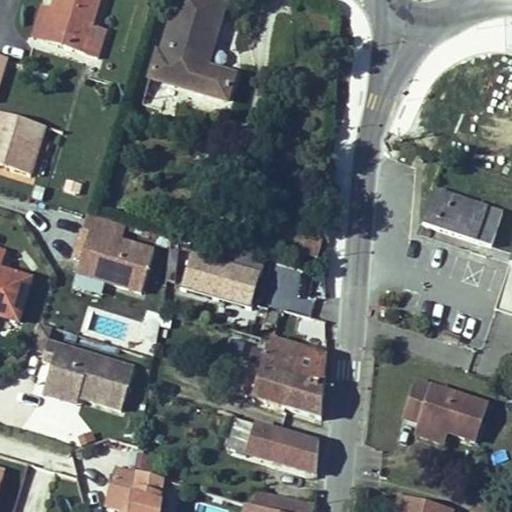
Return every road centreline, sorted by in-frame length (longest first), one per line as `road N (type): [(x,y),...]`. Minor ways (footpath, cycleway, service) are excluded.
road 1 (tertiary): [(405,29),(379,100),(355,255),(332,511)]
road 2 (unknown): [(341,434),(177,377)]
